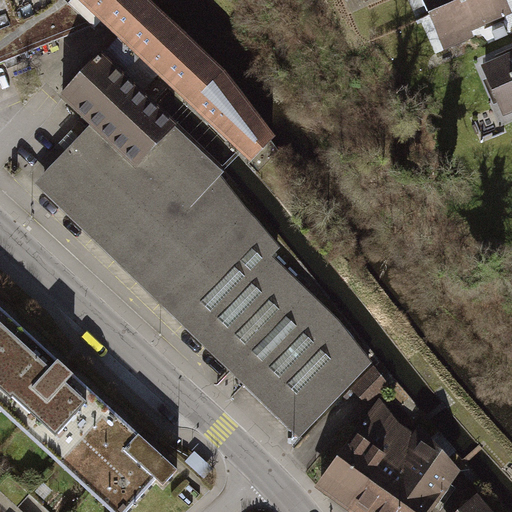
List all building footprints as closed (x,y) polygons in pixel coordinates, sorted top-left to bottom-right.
[(0,0),(0,60),(93,26),(101,20),(78,0),(0,0)] [(150,0),(78,0),(101,20),(107,27),(245,151),(264,120),(216,60),(150,0)] [(423,0),(430,15),(464,0),(423,0)] [(511,13),(511,10),(507,0),(464,0),(430,15),(445,49),(474,37),(472,31),(511,13)] [(511,111),(511,52),(481,65),(502,116),(511,111)] [(99,132),(44,190),(195,334),(269,256),(278,247),(217,175),(221,170),(101,56),(62,97),(99,132)] [(195,334),(298,436),(370,363),(338,323),(269,256),(195,334)] [(0,413),(107,511),(128,511),(160,481),(168,488),(181,474),(0,307),(0,413)] [(322,481),(363,511),(423,511),(454,473),(385,395),(322,481)] [(491,511),(481,500),(467,511),(491,511)]
